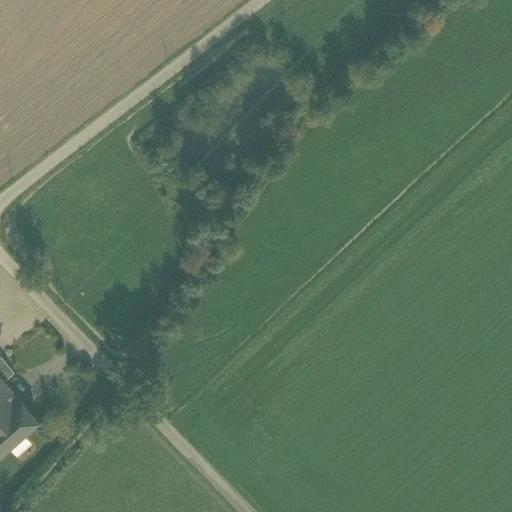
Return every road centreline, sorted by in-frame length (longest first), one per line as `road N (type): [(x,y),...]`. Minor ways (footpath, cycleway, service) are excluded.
road 1 (unclassified): [(0,255),(241,511)]
road 2 (unclassified): [(256,0),(0,198)]
